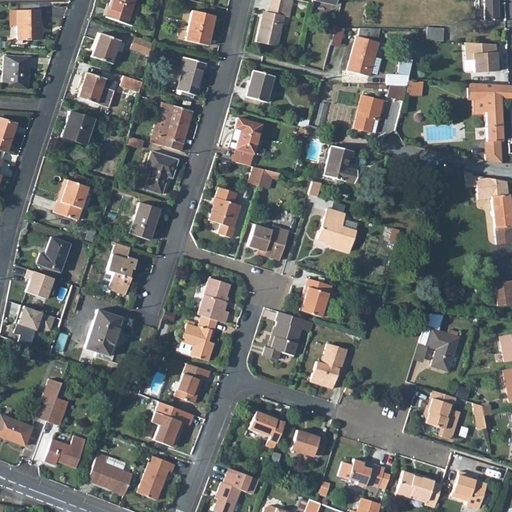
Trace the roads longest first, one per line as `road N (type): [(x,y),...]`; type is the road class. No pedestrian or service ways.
road 1 (residential): [(172,247),(242,0)]
road 2 (residential): [(6,228),(81,0)]
road 3 (residential): [(234,378),(338,411),(436,456)]
road 4 (unknown): [(375,89),(227,57)]
road 5 (residential): [(181,511),(234,378)]
road 6 (residential): [(511,173),(397,150),(386,135)]
